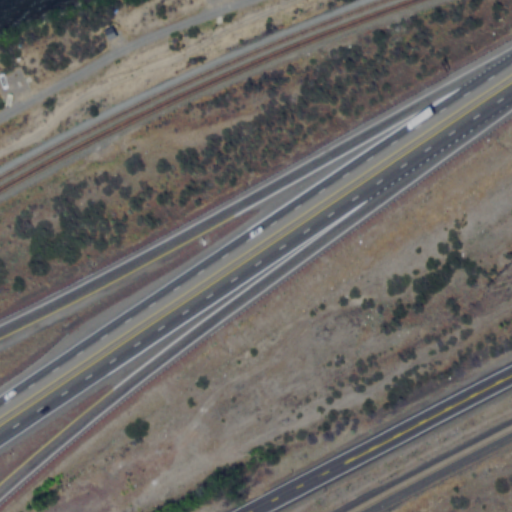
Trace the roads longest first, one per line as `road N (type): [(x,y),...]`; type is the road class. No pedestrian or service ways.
road 1 (motorway): [(511,54),(0,405)]
road 2 (motorway): [(0,433),(511,87)]
road 3 (motorway): [(511,50),(0,327)]
road 4 (motorway): [(0,485),(452,129)]
road 5 (secondary): [(252,511),(511,377)]
